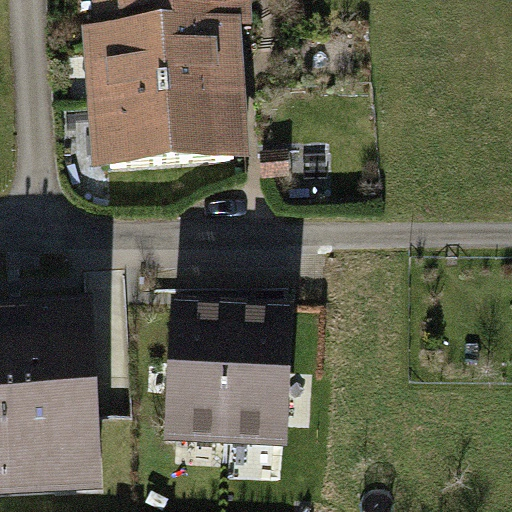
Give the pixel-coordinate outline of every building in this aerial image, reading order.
[(255,24),(253,0),(92,0),(94,23),(242,13),(243,24),(255,24)] [(83,23),(87,84),(246,74),(243,24),(242,13),(94,23),(83,23)] [(251,156),(246,74),(87,84),(93,167),(251,156)] [(289,149),(261,151),(262,178),(291,176),(289,149)] [(93,293),(0,297),(0,495),(103,490),(93,293)] [(227,443),(234,297),(172,294),(165,440),(227,443)] [(289,446),(296,300),(234,297),(227,443),(289,446)]
